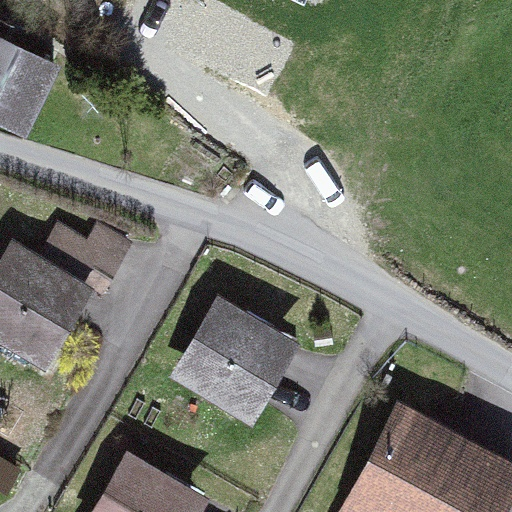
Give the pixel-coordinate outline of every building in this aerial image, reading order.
[(41,63),(0,45),(0,133),(9,138),(41,63)] [(27,267),(79,293),(99,303),(124,250),(88,233),(81,247),(46,230),(27,267)] [(27,267),(0,250),(0,356),(32,375),(79,293),(27,267)] [(283,342),(200,297),(153,383),(236,428),(283,342)] [(487,511),(508,472),(383,408),(329,511),(487,511)] [(175,511),(184,497),(111,454),(76,511),(175,511)]
